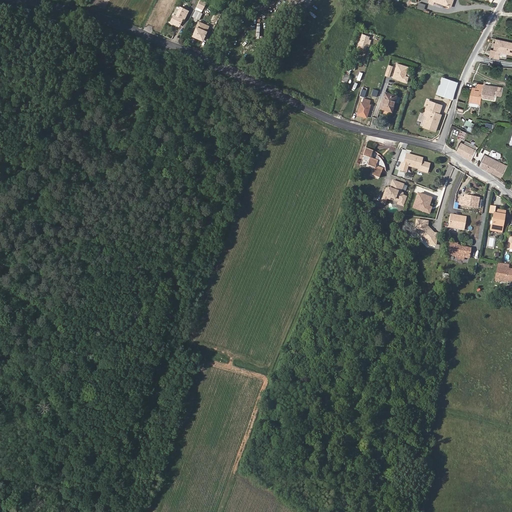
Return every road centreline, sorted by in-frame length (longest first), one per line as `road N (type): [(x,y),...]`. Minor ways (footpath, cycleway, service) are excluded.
road 1 (track): [(365,130),(269,366),(233,354),(228,367),(266,380),(219,511)]
road 2 (tertiary): [(17,0),(91,12),(342,123),(438,146)]
road 3 (residential): [(438,146),(502,0)]
